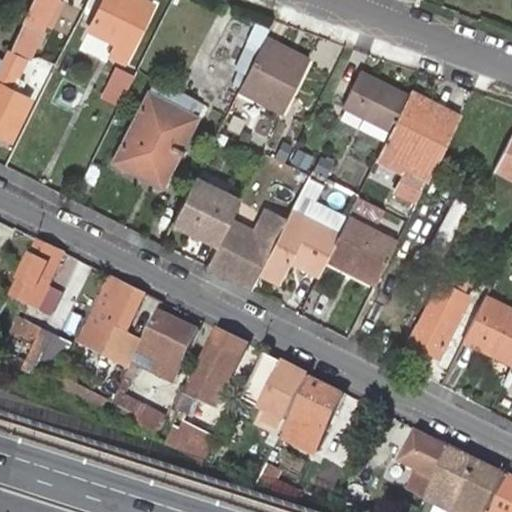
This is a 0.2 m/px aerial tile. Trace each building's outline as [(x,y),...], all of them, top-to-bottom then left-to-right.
[(4,49),(0,57),(0,133),(11,139),(29,99),(26,97),(16,93),(22,82),(16,79),(25,59),(22,58),(30,41),(49,0),(30,0),(22,19),(15,34),(6,51),(4,49)] [(55,0),(49,0),(30,41),(35,43),(55,0)] [(132,0),(132,2),(127,0),(103,0),(90,29),(98,34),(106,37),(116,43),(110,55),(124,62),(153,4),(145,0),(132,0)] [(238,90),(283,112),(304,69),(309,60),(279,45),(264,38),(246,75),(238,90)] [(47,50),(52,53),(55,46),(49,44),(47,50)] [(343,106),(391,130),(408,95),(360,71),(343,106)] [(139,167),(169,182),(183,153),(201,119),(190,113),(197,100),(176,90),(168,86),(155,78),(148,92),(113,160),(136,172),(139,167)] [(16,93),(26,97),(31,87),(22,82),(16,93)] [(427,181),(433,168),(459,116),(446,110),(444,114),(426,105),(428,101),(410,91),(408,95),(391,130),(385,141),(381,149),(415,167),(411,173),(404,170),(403,172),(394,190),(413,199),(423,179),(427,181)] [(446,110),(428,101),(426,105),(444,114),(446,110)] [(201,119),(183,153),(188,156),(199,134),(203,127),(206,121),(201,119)] [(240,138),(248,141),(251,135),(243,131),(240,138)] [(511,131),(493,170),(511,179),(511,131)] [(287,162),(304,169),(310,155),(293,148),(287,162)] [(415,167),(381,149),(377,158),(403,172),(404,170),(411,173),(415,167)] [(314,169),(325,174),(332,161),(321,156),(314,169)] [(91,160),(73,197),(81,201),(99,165),(91,160)] [(166,188),(169,182),(139,167),(136,172),(148,178),(159,184),(166,188)] [(300,194),(290,211),(305,219),(315,201),(323,185),(308,177),(300,194)] [(173,223),(217,245),(230,218),(239,202),(194,180),(173,223)] [(442,256),(466,204),(449,196),(425,248),(442,256)] [(305,219),(338,236),(347,218),(315,201),(305,219)] [(206,267),(251,290),(258,276),(260,271),(286,219),(265,208),(254,231),(230,218),(206,267)] [(286,219),(260,271),(279,281),(289,259),(306,267),(319,274),(326,259),(330,253),(338,236),(305,219),(290,211),(286,219)] [(357,275),(375,284),(397,241),(348,217),(347,218),(338,236),(330,253),(360,268),(357,275)] [(50,286),(66,254),(40,241),(14,294),(42,308),(52,288),(50,286)] [(360,268),(330,253),(326,259),(357,275),(360,268)] [(501,267),(489,261),(478,281),(490,287),(501,267)] [(416,323),(407,340),(439,357),(470,297),(461,293),(469,278),(458,272),(449,287),(440,282),(419,324),(416,323)] [(144,341),(163,303),(145,294),(129,286),(113,278),(94,317),(102,321),(98,329),(106,332),(100,344),(106,347),(107,346),(134,359),(143,341),(144,341)] [(53,314),(63,293),(52,288),(42,308),(53,314)] [(511,309),(486,297),(463,341),(476,347),(478,349),(481,344),(498,352),(497,354),(511,361),(511,309)] [(146,346),(143,344),(134,363),(175,382),(200,331),(161,313),(146,346)] [(102,321),(94,317),(84,336),(100,344),(106,332),(98,329),(102,321)] [(28,362),(43,331),(32,325),(27,322),(11,353),(16,356),(28,362)] [(7,331),(14,334),(16,328),(10,325),(7,331)] [(218,330),(211,343),(242,358),(248,345),(218,330)] [(44,331),(28,362),(40,368),(56,337),(44,331)] [(186,393),(217,408),(242,358),(211,343),(186,393)] [(263,408),(285,363),(267,354),(245,399),(263,408)] [(312,377),(285,363),(263,408),(289,421),(312,377)] [(66,378),(61,389),(110,412),(115,402),(115,401),(66,378)] [(328,430),(346,393),(314,378),(296,413),(284,437),(316,453),(328,430)] [(128,421),(159,437),(168,418),(119,393),(118,395),(115,401),(115,402),(110,412),(128,421)] [(185,422),(173,447),(204,462),(217,437),(185,422)] [(436,479),(452,448),(418,430),(402,461),(417,469),(411,480),(431,490),(436,479)] [(451,511),(454,511),(480,461),(452,448),(436,479),(431,490),(426,500),(432,503),(437,505),(451,511)] [(488,511),(507,475),(480,461),(454,511),(488,511)] [(282,471),(268,464),(256,486),(271,493),(282,471)] [(511,511),(511,477),(510,476),(492,511),(511,511)] [(289,499),(296,501),(298,494),(292,491),(289,499)]
